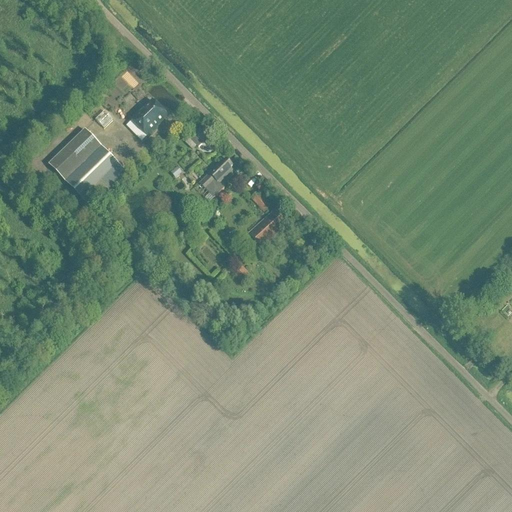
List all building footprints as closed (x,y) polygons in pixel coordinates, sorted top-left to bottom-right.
[(167,118),(153,103),(146,111),(144,109),(131,121),(148,139),(157,131),(155,129),(167,118)] [(91,210),(127,175),(86,132),(49,168),(91,210)] [(199,150),(204,145),(202,143),(206,139),(199,132),(190,141),(199,150)] [(224,190),(219,185),(233,172),(231,170),(233,168),(226,162),(220,167),(219,166),(200,186),(214,201),(224,190)] [(175,179),(181,174),(177,170),(171,175),(175,179)] [(252,200),(265,215),(273,207),(267,200),(265,202),(259,195),(252,200)] [(280,230),(288,223),(279,214),(276,216),(274,213),(249,236),(263,250),(276,238),(275,237),(281,232),(280,230)] [(232,274),(244,286),(252,279),(241,267),(232,274)]
